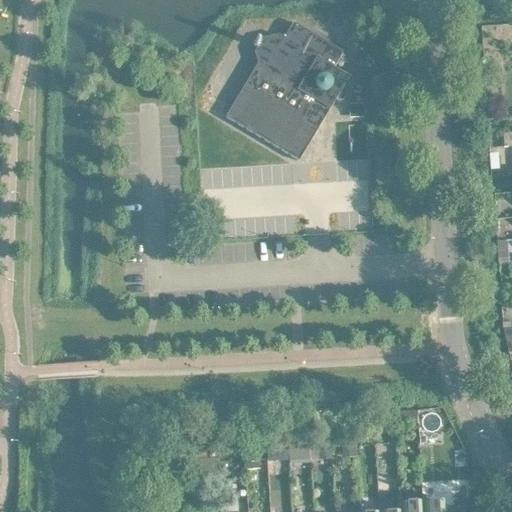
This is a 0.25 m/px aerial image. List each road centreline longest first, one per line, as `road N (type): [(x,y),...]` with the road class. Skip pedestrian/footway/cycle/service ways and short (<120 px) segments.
road 1 (residential): [(151,106),(162,273),(438,253)]
road 2 (residential): [(438,253),(427,0)]
road 3 (residential): [(511,467),(455,350),(438,253)]
